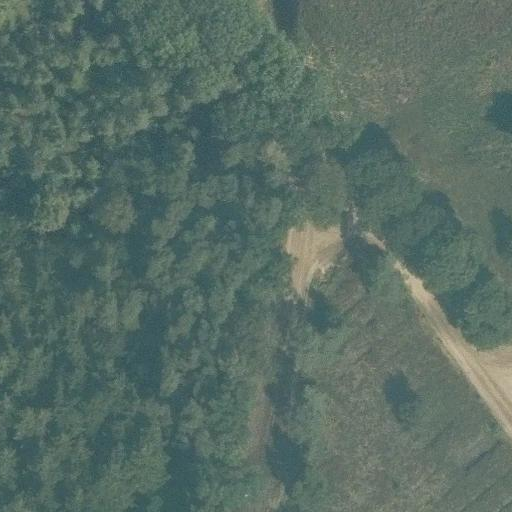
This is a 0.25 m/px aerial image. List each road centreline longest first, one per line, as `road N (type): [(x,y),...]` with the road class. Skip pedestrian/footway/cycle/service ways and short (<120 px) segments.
road 1 (track): [(203,0),(305,120),(248,511)]
road 2 (track): [(305,120),(511,398)]
